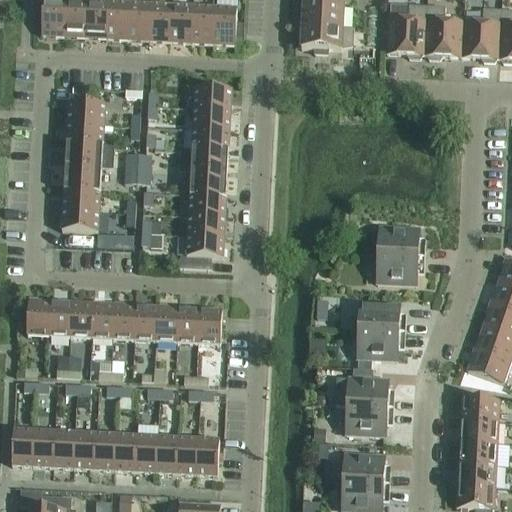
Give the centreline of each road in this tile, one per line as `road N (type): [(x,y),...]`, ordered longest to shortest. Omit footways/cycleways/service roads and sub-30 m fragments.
road 1 (residential): [(268,69),(44,58),(33,278),(255,289)]
road 2 (residential): [(420,511),(430,376),(472,259),(475,93)]
road 3 (residential): [(249,511),(255,289)]
road 4 (residential): [(255,289),(268,69)]
